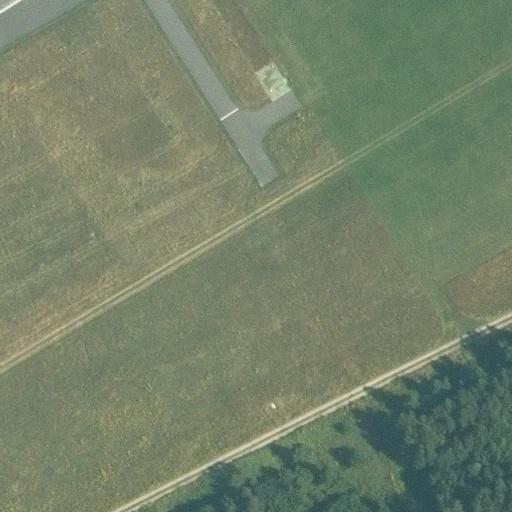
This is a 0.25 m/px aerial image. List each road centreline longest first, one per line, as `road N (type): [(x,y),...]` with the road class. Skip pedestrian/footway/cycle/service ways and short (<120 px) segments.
road 1 (track): [(511,319),(125,511)]
road 2 (track): [(419,511),(359,395)]
